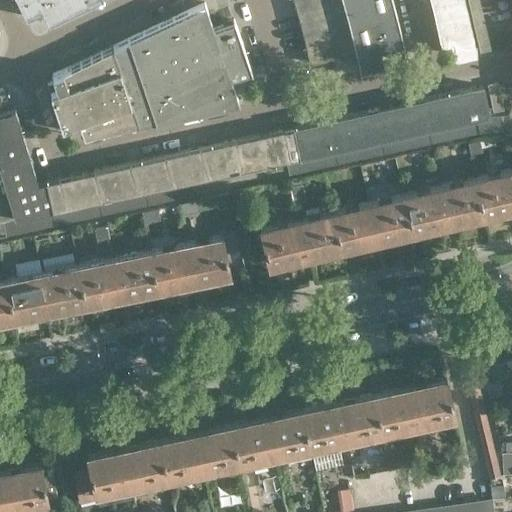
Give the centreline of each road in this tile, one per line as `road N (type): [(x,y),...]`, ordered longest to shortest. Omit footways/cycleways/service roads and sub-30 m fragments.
road 1 (primary): [(0,392),(511,280)]
road 2 (unclassified): [(281,111),(48,162),(23,58)]
road 3 (unclassified): [(432,74),(281,111)]
road 4 (unclassified): [(23,58),(143,0)]
